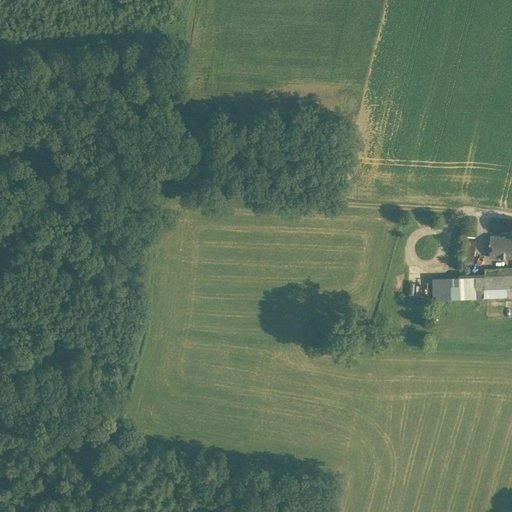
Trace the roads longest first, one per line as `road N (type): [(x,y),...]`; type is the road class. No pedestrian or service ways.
road 1 (track): [(460,210),(160,186),(136,191),(0,147)]
road 2 (track): [(195,0),(160,186)]
